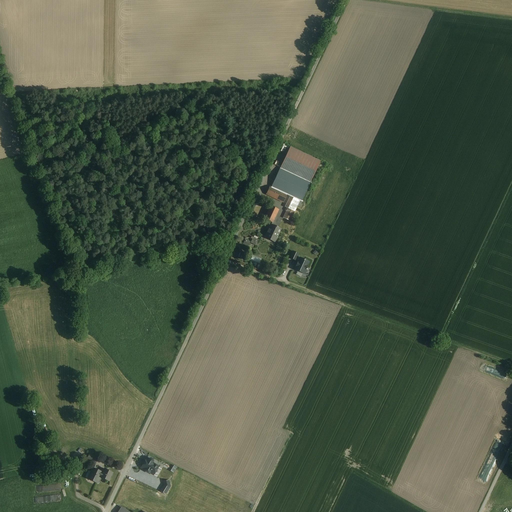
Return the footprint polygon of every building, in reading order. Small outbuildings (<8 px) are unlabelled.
[(290,147),(280,168),(270,188),(280,192),(281,189),(284,191),(285,188),(301,195),(303,196),(310,182),(311,182),(310,182),(320,161),(290,147)] [(322,162),(319,168),(325,171),(327,165),(322,162)] [(270,188),(269,187),(266,194),(276,199),(280,192),(270,188)] [(301,195),(285,188),(284,191),(281,189),(280,192),(286,195),(290,197),(285,207),(287,208),(287,209),(289,205),(296,208),(301,195)] [(280,192),(276,199),(283,202),(286,195),(280,192)] [(270,206),(264,219),(271,223),(272,223),(275,217),(278,210),(270,206)] [(287,209),(287,208),(286,209),(285,210),(285,211),(286,212),(283,218),(289,221),(294,212),(287,209)] [(272,223),(271,223),(264,238),(269,240),(269,239),(275,241),(281,229),(278,228),(281,220),(275,217),(272,223)] [(246,238),(244,244),(255,248),(259,238),(254,236),(252,241),(246,238)] [(298,254),(292,252),(289,258),(295,261),(298,254)] [(260,264),(262,259),(252,255),(250,260),(260,264)] [(308,262),(299,258),(297,263),(295,266),(294,270),(304,275),(306,270),(305,269),(308,262)] [(45,428),(38,429),(42,444),(48,442),(45,428)] [(97,458),(89,454),(86,460),(95,464),(97,458)] [(146,457),(139,468),(153,477),(159,466),(153,462),(152,459),(150,458),(148,458),(146,457)] [(92,468),(88,479),(96,483),(99,477),(100,477),(102,473),(92,468)] [(112,473),(104,469),(102,473),(100,477),(108,481),(112,473)]
